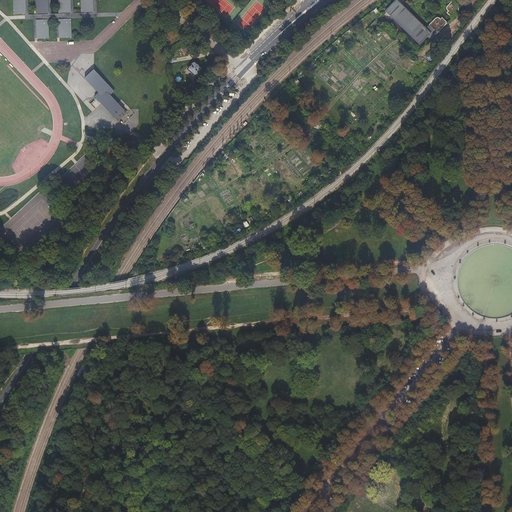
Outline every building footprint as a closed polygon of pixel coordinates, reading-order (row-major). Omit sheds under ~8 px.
[(26,0),(15,0),(16,14),(27,14),(26,0)] [(48,0),(37,0),(38,13),(49,13),(48,0)] [(72,0),(61,0),(62,12),(72,12),(72,0)] [(93,0),(83,0),(84,12),(94,12),(93,0)] [(391,20),(417,50),(445,22),(438,15),(425,28),(399,0),(396,0),(383,11),(369,24),(377,32),(391,20)] [(450,3),(446,13),(454,17),(459,6),(450,3)] [(73,19),(62,19),(62,36),(73,36),(73,19)] [(49,20),(38,20),(39,37),(50,37),(49,20)] [(193,67),(185,77),(194,85),(202,74),(193,67)] [(94,69),(85,77),(98,93),(95,95),(117,119),(125,111),(111,95),(115,91),(94,69)]
